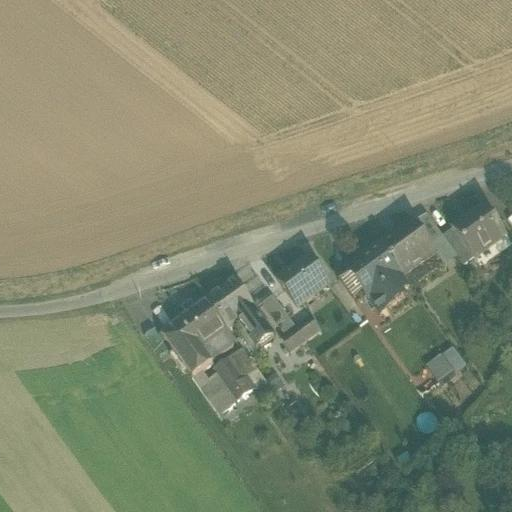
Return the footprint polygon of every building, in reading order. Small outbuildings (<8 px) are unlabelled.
[(484,209),(451,232),(452,233),(465,251),(473,262),(505,238),(484,209)] [(427,219),(415,227),(431,249),(443,241),(442,240),(427,219)] [(380,248),(402,279),(435,255),(431,249),(415,227),(413,224),(380,248)] [(465,251),(452,233),(442,240),(443,241),(455,259),(465,251)] [(402,279),(380,248),(346,273),(348,275),(363,297),(368,303),(369,303),(402,279)] [(308,260),(277,283),(297,310),(327,287),(308,260)] [(363,297),(348,275),(338,283),(353,305),(363,297)] [(409,289),(402,279),(369,303),(379,317),(403,301),(399,296),(409,289)] [(234,285),(208,305),(227,332),(237,325),(256,351),(273,340),(234,285)] [(304,344),(295,331),(272,299),(262,306),(284,339),(280,341),(290,355),(304,344)] [(227,332),(208,305),(196,313),(187,320),(181,325),(190,340),(172,353),(192,382),(201,375),(212,368),(210,366),(200,352),(223,336),(227,332)] [(187,320),(196,313),(190,305),(181,312),(187,320)] [(310,321),(295,331),(304,344),(319,333),(310,321)] [(190,340),(181,325),(161,339),(172,353),(190,340)] [(233,350),(223,336),(200,352),(210,366),(233,350)] [(264,384),(242,353),(213,371),(236,404),(264,384)] [(447,369),(434,379),(441,387),(453,378),(447,369)] [(201,375),(192,382),(205,401),(193,410),(206,428),(234,408),(216,382),(210,386),(201,375)] [(295,484),(306,500),(315,493),(304,478),(295,484)] [(334,511),(338,511),(345,508),(338,498),(337,499),(331,490),(323,495),(334,511)]
